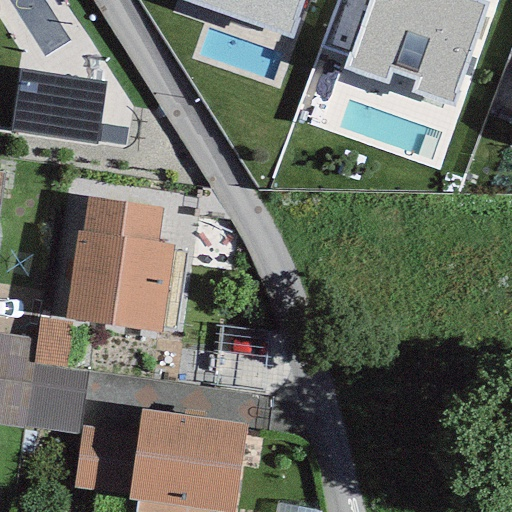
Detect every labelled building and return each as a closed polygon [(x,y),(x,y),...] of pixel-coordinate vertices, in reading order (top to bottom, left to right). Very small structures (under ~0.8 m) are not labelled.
[(299,0),(181,0),(291,38),(296,24),(291,23),(299,0)] [(485,2),(478,0),(368,0),(349,55),(347,54),(341,70),(387,86),(391,74),(413,82),(409,93),(453,108),(457,95),(453,93),(485,2)] [(77,233),(64,319),(160,333),(172,247),(155,244),(160,209),(86,198),(81,233),(77,233)] [(70,324),(39,319),(36,340),(32,363),(63,368),(70,324)] [(36,340),(0,334),(0,425),(76,437),(86,372),(63,368),(32,363),(36,340)] [(234,511),(247,425),(140,410),(137,434),(128,496),(127,500),(136,501),(134,511),(234,511)] [(137,434),(82,427),(72,489),(128,496),(137,434)]
